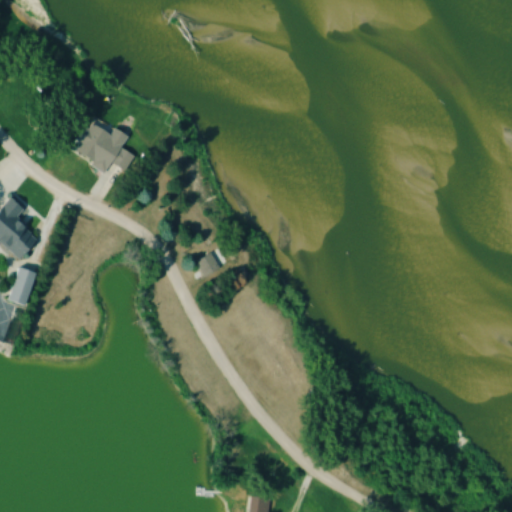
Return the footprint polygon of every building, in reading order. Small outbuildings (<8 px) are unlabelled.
[(120,172),(130,157),(117,149),(124,138),(110,129),(106,135),(83,122),(66,151),(101,173),(107,164),(120,172)] [(0,201),(0,248),(15,260),(33,237),(11,220),(19,210),(3,197),(0,201)] [(215,270),(208,254),(192,262),(200,278),(215,270)] [(31,274),(14,268),(2,301),(19,307),(31,274)] [(265,511),(266,499),(246,498),(245,511),(265,511)]
